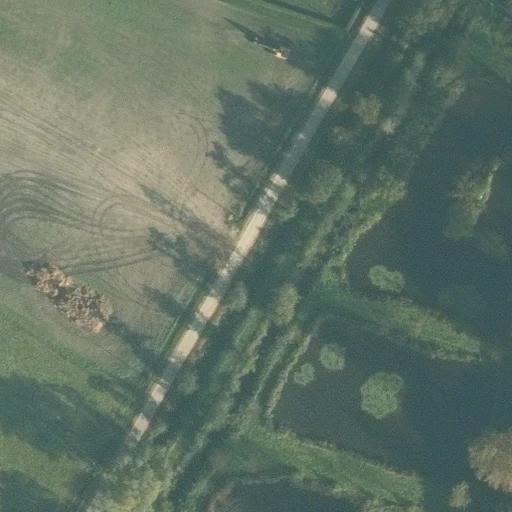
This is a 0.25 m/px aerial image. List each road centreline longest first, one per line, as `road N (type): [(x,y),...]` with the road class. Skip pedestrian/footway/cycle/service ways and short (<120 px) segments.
road 1 (track): [(146,511),(440,0)]
road 2 (unclassified): [(382,0),(92,511)]
